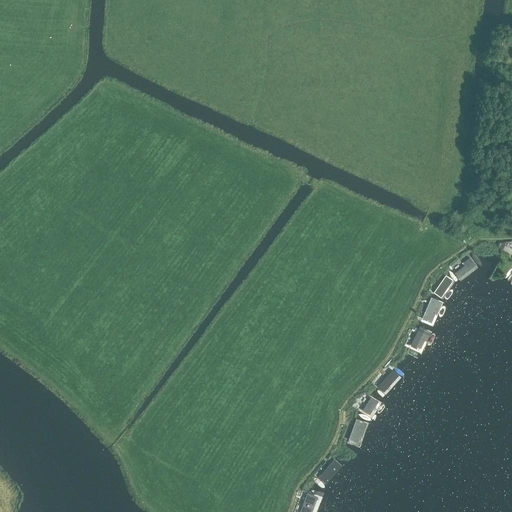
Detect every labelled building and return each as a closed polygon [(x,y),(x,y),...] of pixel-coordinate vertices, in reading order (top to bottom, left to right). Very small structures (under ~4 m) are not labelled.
[(470,255),(454,267),(458,273),(474,260),(470,255)] [(443,275),(432,291),(438,295),(449,279),(443,275)] [(431,297),(423,316),(430,318),(437,300),(431,297)] [(420,326),(411,344),(417,347),(426,329),(420,326)] [(392,367),(380,383),(385,387),(398,372),(392,367)] [(368,396),(358,413),(364,416),(374,399),(368,396)] [(356,416),(350,435),(357,438),(363,419),(356,416)] [(336,453),(325,471),(331,474),(342,457),(336,453)] [(308,491),(300,510),(306,511),(307,511),(314,494),(308,491)]
